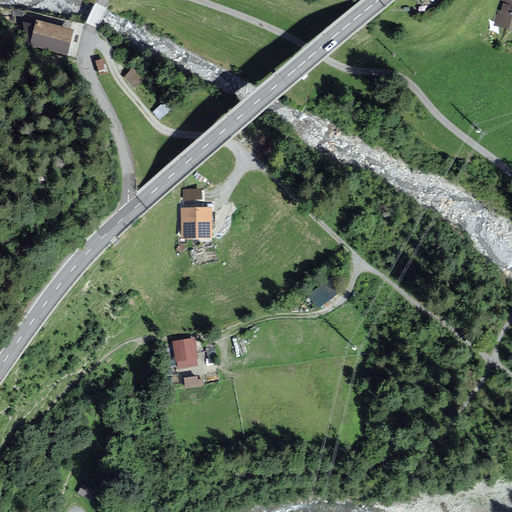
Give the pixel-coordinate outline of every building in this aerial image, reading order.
[(511,0),(504,0),(501,15),(493,13),(491,21),(511,26),(511,0)] [(37,24),(32,45),(65,53),(70,33),(37,24)] [(106,72),(103,60),(96,62),(100,74),(106,72)] [(125,77),(136,87),(144,77),(134,68),(125,77)] [(166,103),(154,113),(159,118),(171,108),(166,103)] [(198,205),(184,205),(185,235),(208,235),(207,211),(198,211),(198,205)] [(317,308),(340,293),(331,278),(308,293),(317,308)] [(177,343),(180,366),(194,364),(191,348),(195,347),(194,340),(177,343)] [(185,388),(204,387),(204,377),(184,378),(185,388)] [(92,500),(96,492),(83,485),(79,493),(92,500)]
